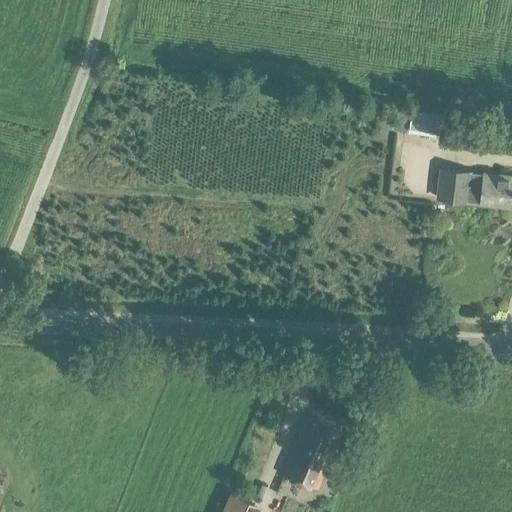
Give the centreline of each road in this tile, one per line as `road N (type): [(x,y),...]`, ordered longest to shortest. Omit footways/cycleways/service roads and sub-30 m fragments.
road 1 (tertiary): [(511,351),(0,322)]
road 2 (residential): [(106,0),(0,297)]
